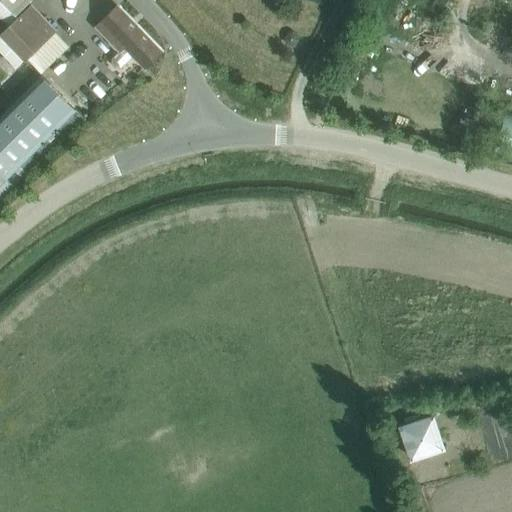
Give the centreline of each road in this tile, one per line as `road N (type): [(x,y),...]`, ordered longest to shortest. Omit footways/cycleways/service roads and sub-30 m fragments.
road 1 (unclassified): [(201,136),(295,139),(511,190)]
road 2 (unclassified): [(0,239),(117,168),(201,136)]
road 3 (unclassified): [(201,136),(193,72),(140,0)]
road 4 (track): [(295,139),(298,91),(343,0)]
